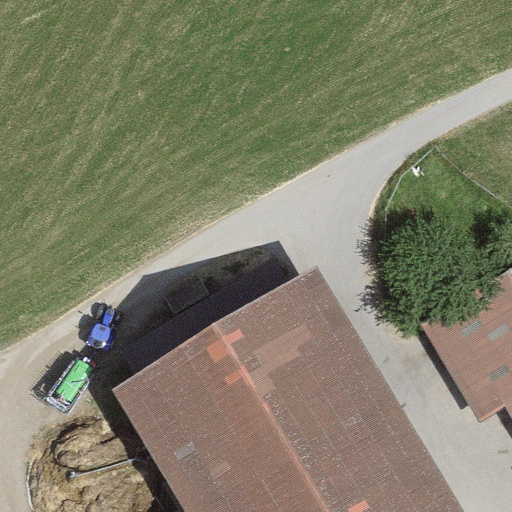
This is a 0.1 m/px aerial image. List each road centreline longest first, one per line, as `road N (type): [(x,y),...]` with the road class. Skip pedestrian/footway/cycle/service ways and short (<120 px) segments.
road 1 (unknown): [(483,511),(357,308),(342,270),(339,214),(354,169)]
road 2 (track): [(19,511),(8,468),(9,362)]
